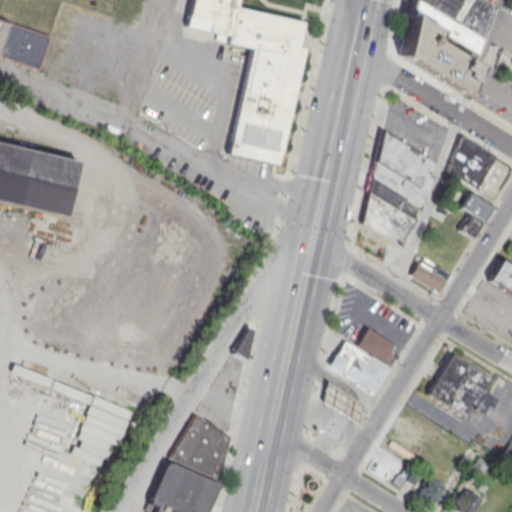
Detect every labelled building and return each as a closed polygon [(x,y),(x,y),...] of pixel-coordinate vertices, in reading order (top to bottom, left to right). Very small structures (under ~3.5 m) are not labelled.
[(188,0),(234,0),(233,6),(300,21),(295,46),(301,47),(274,163),(225,152),(248,47),(213,39),(214,32),(182,26),(188,0)] [(410,0),(398,54),(460,94),(490,7),(483,2),(484,0),(410,0)] [(0,57),(35,70),(47,36),(0,20),(0,57)] [(511,52),(500,52),(500,65),(511,65),(511,52)] [(380,130),(358,223),(396,246),(412,220),(396,210),(398,207),(409,213),(413,206),(403,200),(405,198),(417,206),(426,193),(432,175),(425,170),(431,161),(380,130)] [(494,155),(461,135),(459,135),(457,136),(444,170),(473,188),(494,155)] [(0,143),(74,161),(61,216),(0,201),(0,143)] [(467,237),(491,211),(470,192),(456,206),(467,216),(456,227),(467,237)] [(407,276),(439,292),(456,256),(425,240),(407,276)] [(498,259),(511,267),(511,294),(486,279),(498,259)] [(392,343),(363,326),(352,343),(343,337),(326,365),(372,393),(387,367),(381,363),(392,343)] [(242,357),(248,332),(240,330),(231,352),(242,357)] [(463,418),(469,407),(485,416),(494,398),(481,391),(488,376),(447,354),(424,397),(463,418)] [(321,403),(339,415),(356,426),(361,404),(345,394),(325,382),(321,403)] [(400,424),(430,441),(439,426),(408,409),(400,424)] [(192,413),(227,434),(216,486),(203,511),(144,511),(146,510),(143,508),(147,499),(163,462),(192,413)] [(503,459),(511,459),(511,447),(503,447),(503,459)] [(0,511),(20,511),(23,508),(29,511),(31,511),(42,494),(19,480),(10,496),(0,489),(0,486),(3,480),(0,478),(0,511)] [(415,496),(433,504),(442,487),(424,478),(415,496)] [(471,511),(480,502),(467,491),(452,509),(455,511),(471,511)]
